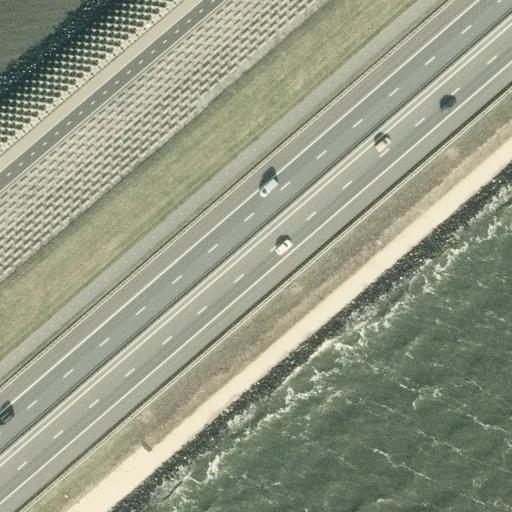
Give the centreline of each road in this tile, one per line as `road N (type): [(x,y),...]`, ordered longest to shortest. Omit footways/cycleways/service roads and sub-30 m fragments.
road 1 (motorway): [(0,488),(511,46)]
road 2 (motorway): [(498,0),(0,430)]
